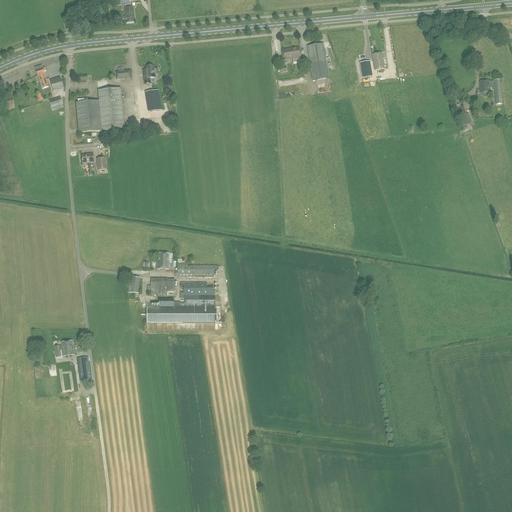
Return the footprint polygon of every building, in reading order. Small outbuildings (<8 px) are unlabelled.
[(113,0),(114,5),(110,5),(110,10),(121,9),(123,9),(122,4),(130,3),(129,0),(113,0)] [(135,22),(134,12),(133,7),(131,7),(131,5),(125,5),(125,7),(124,7),(126,23),(135,22)] [(323,44),(307,47),(313,81),(329,78),(323,44)] [(299,48),(291,49),(292,59),(301,58),(299,48)] [(292,59),(291,49),(282,51),(284,60),(292,59)] [(372,55),(373,62),(383,61),(382,53),(372,55)] [(372,78),(369,61),(362,62),(363,72),(365,72),(366,79),(372,78)] [(385,69),(383,61),(373,62),(375,71),(385,69)] [(40,82),(40,83),(47,81),(45,75),(44,72),(45,72),(45,71),(46,71),(45,68),(43,69),(43,68),(42,66),(35,68),(36,70),(36,71),(38,77),(35,78),(37,83),(40,82)] [(143,70),(145,85),(151,84),(150,78),(155,78),(155,74),(157,74),(157,73),(157,72),(157,70),(157,69),(156,68),(154,69),(154,66),(146,67),(146,70),(143,70)] [(131,78),(130,70),(123,71),(123,69),(122,68),(119,69),(119,72),(116,72),(117,80),(131,78)] [(60,78),(50,81),(54,91),(64,88),(60,78)] [(489,82),(489,81),(479,82),(480,94),(482,94),(482,95),(483,96),(484,97),(485,97),(486,97),(487,97),(487,96),(488,95),(489,94),(489,93),(490,93),(490,88),(495,88),(496,104),(502,104),(500,80),(494,81),(494,82),(489,82)] [(49,87),(47,81),(40,83),(42,89),(49,87)] [(79,133),(102,131),(102,135),(106,134),(106,131),(125,129),(121,89),(98,91),(99,101),(76,103),(79,133)] [(150,112),(162,110),(159,91),(147,92),(150,112)] [(49,101),(52,111),(63,107),(62,105),(63,104),(61,99),(55,100),(49,101)] [(467,125),(466,119),(468,118),(464,106),(461,107),(460,103),(459,102),(455,103),(454,104),(456,109),(460,121),(462,127),(467,125)] [(83,164),(94,163),(93,154),(88,154),(88,155),(82,156),(83,164)] [(106,158),(97,159),(98,171),(107,170),(106,158)] [(170,261),(169,261),(169,254),(159,254),(159,261),(158,261),(157,270),(169,270),(170,261)] [(178,276),(178,277),(213,277),(213,265),(178,264),(178,271),(175,271),(175,276),(178,276)] [(140,278),(130,277),(128,293),(138,294),(140,278)] [(148,277),(148,292),(172,292),(172,278),(148,277)] [(215,295),(213,295),(213,283),(181,283),(181,303),(159,303),(159,307),(181,307),(199,307),(215,307),(215,295)] [(147,307),(147,324),(215,324),(215,321),(217,321),(220,321),(220,310),(217,310),(215,310),(215,307),(147,307)] [(63,357),(74,356),(73,341),(61,343),(62,346),(55,347),(56,358),(61,357),(60,349),(62,349),(63,357)] [(88,357),(77,359),(80,381),(91,379),(88,357)] [(66,361),(54,362),(57,390),(74,387),(70,365),(67,366),(66,361)]
